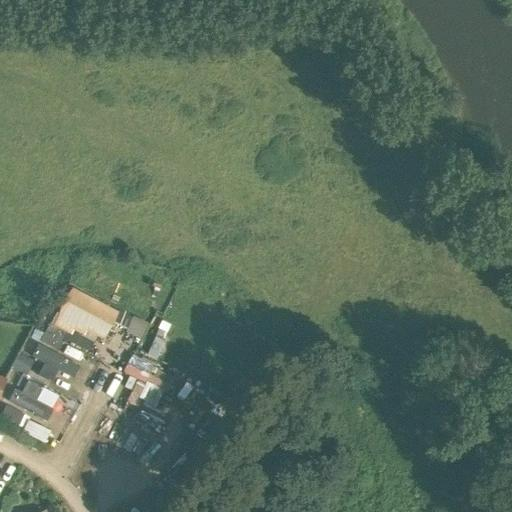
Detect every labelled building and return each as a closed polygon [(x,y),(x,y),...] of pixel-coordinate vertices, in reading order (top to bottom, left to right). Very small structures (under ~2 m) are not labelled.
[(125,320),(69,297),(58,325),(113,348),(125,320)] [(46,331),(64,341),(68,333),(51,324),(50,324),(46,331)] [(64,341),(46,331),(42,338),(61,348),(64,341)] [(20,355),(13,369),(27,377),(35,362),(20,355)] [(82,368),(54,356),(47,372),(75,384),(82,368)] [(132,356),(125,372),(168,391),(176,375),(132,356)] [(70,402),(32,383),(23,402),(60,421),(70,402)] [(25,415),(7,405),(2,415),(20,425),(25,415)] [(51,433),(28,422),(23,432),(46,443),(51,433)]
